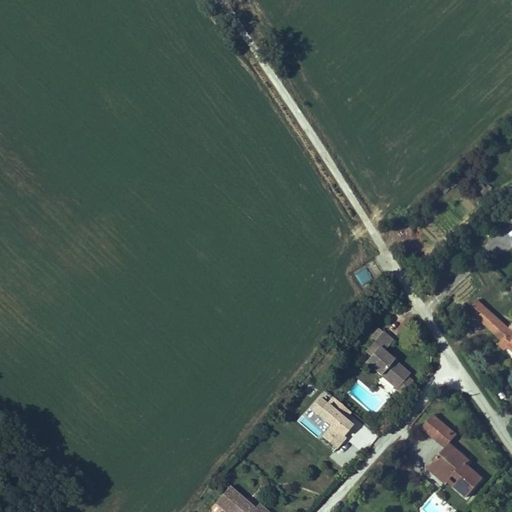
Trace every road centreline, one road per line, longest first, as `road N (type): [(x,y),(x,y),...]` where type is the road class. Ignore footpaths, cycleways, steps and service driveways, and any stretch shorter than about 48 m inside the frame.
road 1 (track): [(236,0),(409,276)]
road 2 (unclassified): [(464,364),(337,511)]
